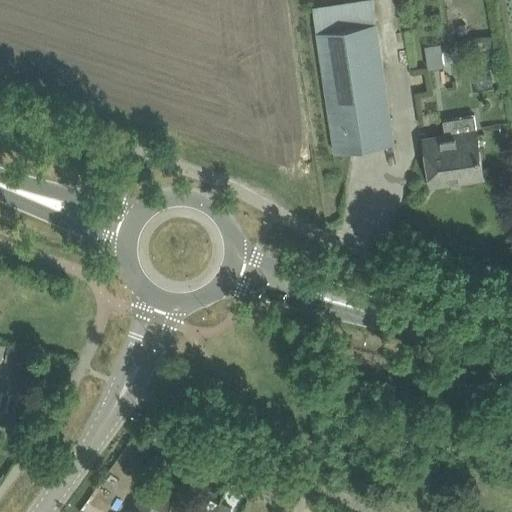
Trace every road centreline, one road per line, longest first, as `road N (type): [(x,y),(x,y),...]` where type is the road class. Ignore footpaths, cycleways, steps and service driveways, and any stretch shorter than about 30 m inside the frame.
road 1 (unclassified): [(511,304),(311,230),(215,180),(0,103)]
road 2 (tertiary): [(218,286),(406,325)]
road 3 (tertiary): [(406,325),(233,250)]
road 4 (residential): [(42,511),(127,387)]
road 5 (tertiary): [(136,220),(0,177)]
road 6 (tertiary): [(0,190),(127,250)]
road 7 (tertiary): [(233,250),(220,214),(186,196),(167,197),(136,220)]
